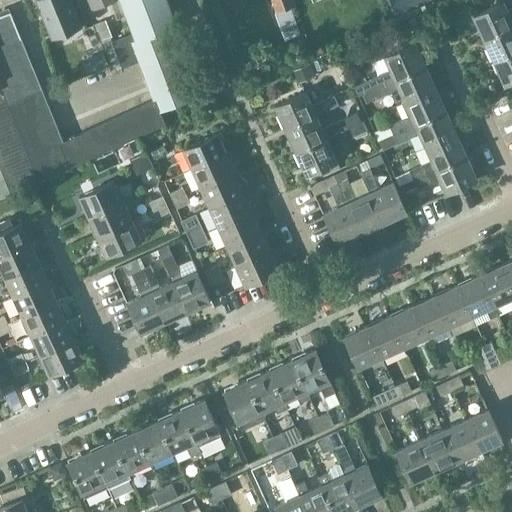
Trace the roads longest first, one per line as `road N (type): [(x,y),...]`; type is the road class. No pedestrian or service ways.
road 1 (residential): [(129,387),(324,299)]
road 2 (residential): [(324,299),(511,214)]
road 3 (residential): [(0,445),(129,387)]
